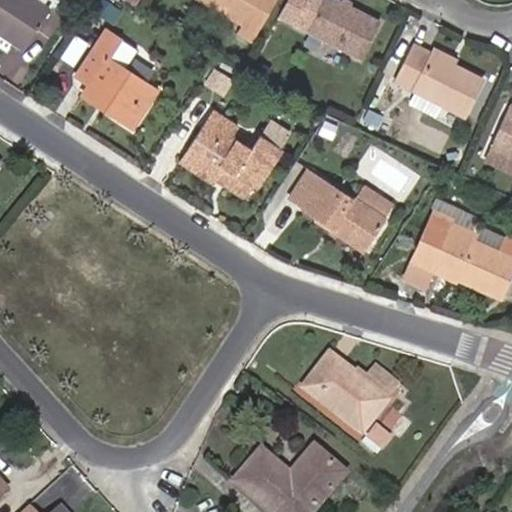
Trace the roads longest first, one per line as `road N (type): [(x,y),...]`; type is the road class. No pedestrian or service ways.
road 1 (residential): [(0,349),(97,453),(144,454),(179,435),(276,284)]
road 2 (residential): [(0,104),(276,284)]
road 3 (residential): [(276,284),(511,357)]
